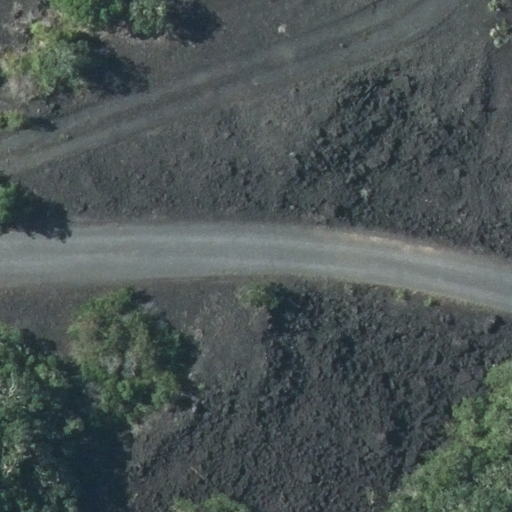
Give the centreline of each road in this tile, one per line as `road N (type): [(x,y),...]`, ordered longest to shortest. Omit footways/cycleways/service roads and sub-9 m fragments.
road 1 (track): [(511,284),(273,246),(0,243)]
road 2 (track): [(391,0),(212,89),(0,157)]
